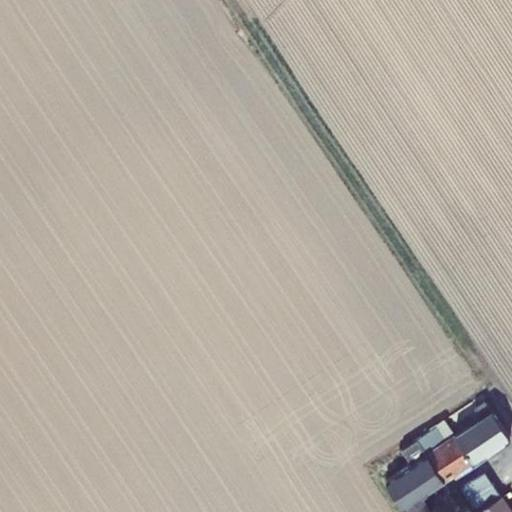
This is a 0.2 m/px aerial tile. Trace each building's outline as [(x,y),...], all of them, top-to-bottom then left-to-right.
[(481,414),(453,432),(473,460),(510,435),(484,398),(474,404),(481,414)] [(444,478),(473,460),(453,432),(444,418),(417,436),(419,439),(444,478)] [(444,478),(419,439),(402,449),(410,461),(385,479),(403,506),(422,493),(444,478)] [(492,480),(467,496),(476,510),(501,494),(492,480)] [(422,493),(403,506),(406,511),(426,511),(432,508),(422,493)]
